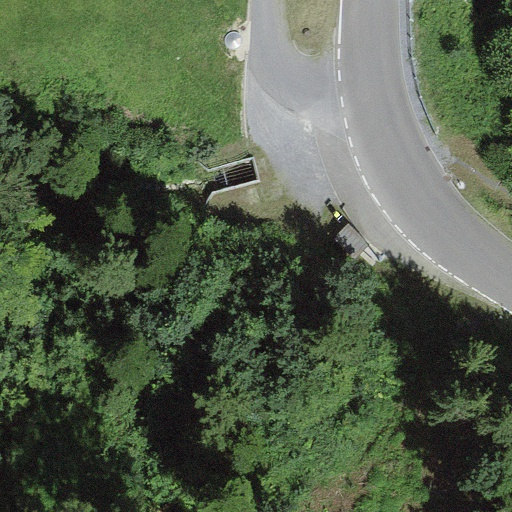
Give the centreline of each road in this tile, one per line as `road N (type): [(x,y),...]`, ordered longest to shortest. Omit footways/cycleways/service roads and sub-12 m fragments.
road 1 (tertiary): [(511,277),(416,201),(381,135),(372,92)]
road 2 (residential): [(372,92),(294,81),(280,69),(269,0)]
